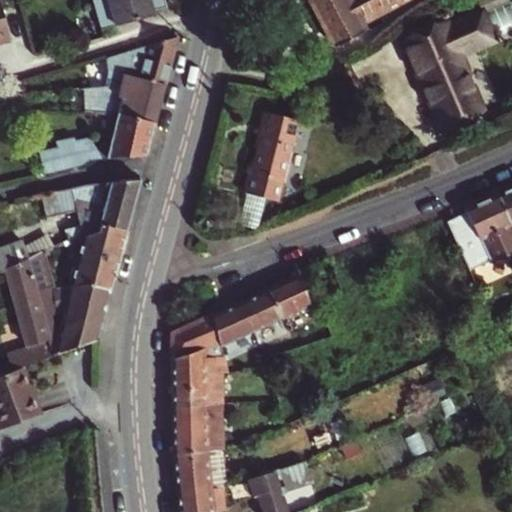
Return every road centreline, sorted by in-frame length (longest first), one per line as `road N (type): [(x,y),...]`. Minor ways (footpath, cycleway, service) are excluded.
road 1 (residential): [(148,276),(231,261),(511,152)]
road 2 (secondary): [(211,20),(148,276)]
road 3 (secondary): [(148,276),(131,390),(144,511)]
road 4 (track): [(0,446),(131,390)]
